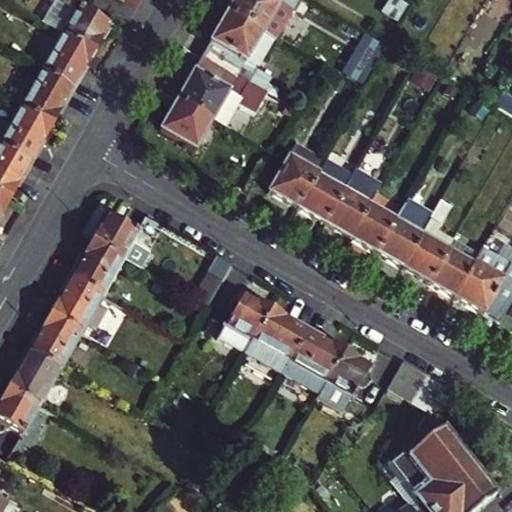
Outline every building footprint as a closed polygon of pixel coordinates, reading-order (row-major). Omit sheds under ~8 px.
[(302,0),(234,0),(226,15),(262,35),(277,8),(293,17),(302,0)] [(47,30),(60,38),(76,11),(63,3),(47,30)] [(60,38),(92,56),(107,29),(76,11),(60,38)] [(245,64),(262,35),(226,15),(200,60),(248,88),(257,72),(245,64)] [(274,43),(262,35),(245,64),(257,72),(274,43)] [(60,38),(39,75),(71,93),(92,56),(60,38)] [(344,79),(364,87),(379,46),(359,38),(344,79)] [(240,102),(248,88),(200,60),(175,103),(211,124),(227,95),(240,102)] [(39,75),(18,111),(49,129),(71,93),(39,75)] [(227,95),(211,124),(223,131),(240,102),(227,95)] [(194,153),(211,124),(175,103),(158,133),(194,153)] [(18,111),(0,142),(0,148),(29,165),(49,129),(18,111)] [(315,179),(325,161),(295,145),(268,194),(297,211),(315,179)] [(0,148),(0,198),(7,202),(29,165),(0,148)] [(341,194),(315,179),(297,211),(323,225),(341,194)] [(367,208),(341,194),(323,225),(349,240),(367,208)] [(367,208),(349,240),(375,255),(394,223),(367,208)] [(103,217),(88,244),(121,263),(136,236),(103,217)] [(394,223),(375,255),(401,270),(420,238),(394,223)] [(446,253),(420,238),(401,270),(428,285),(446,253)] [(67,281),(99,299),(121,263),(88,244),(67,281)] [(446,253),(428,285),(453,300),(472,267),(446,253)] [(511,286),(473,265),(472,267),(453,300),(499,325),(511,301),(511,286)] [(67,281),(46,317),(78,335),(99,299),(67,281)] [(216,339),(244,354),(250,343),(269,311),(240,295),(216,339)] [(281,375),(287,364),(305,332),(269,311),(250,343),(244,354),(281,375)] [(25,354),(57,372),(78,335),(46,317),(25,354)] [(287,364),(322,384),(341,352),(305,332),(287,364)] [(368,368),(341,352),(322,384),(350,400),(368,368)] [(4,391),(36,409),(57,372),(25,354),(4,391)] [(401,363),(386,389),(410,403),(425,376),(401,363)] [(425,376),(410,403),(430,414),(445,388),(425,376)] [(0,424),(20,436),(36,409),(4,391),(0,397),(0,424)] [(422,511),(475,511),(495,497),(445,434),(435,420),(423,430),(430,439),(407,457),(404,454),(393,464),(410,487),(418,493),(411,498),(422,511)]
